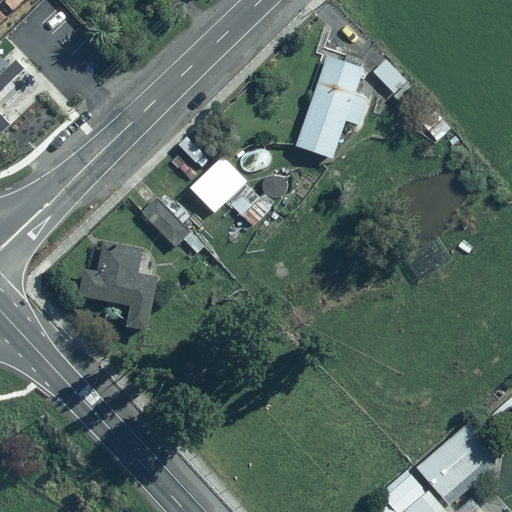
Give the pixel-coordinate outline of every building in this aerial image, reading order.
[(5,0),(3,3),(12,13),(27,0),(5,0)] [(361,60),(325,47),(292,143),(329,155),(341,120),(353,125),(363,95),(351,91),(361,60)] [(0,73),(0,132),(9,124),(0,114),(0,93),(26,69),(16,58),(0,73)] [(187,134),(176,144),(200,169),(211,159),(187,134)] [(221,153),(187,185),(212,210),(245,178),(221,153)] [(250,181),(229,204),(252,226),(273,203),(250,181)] [(143,212),(176,246),(190,233),(157,198),(143,212)] [(131,305),(127,326),(147,330),(157,276),(140,273),(144,249),(103,241),(98,271),(85,269),(80,295),(131,305)] [(490,456),(467,430),(422,469),(444,495),(490,456)] [(438,511),(405,472),(379,493),(395,511),(438,511)]
